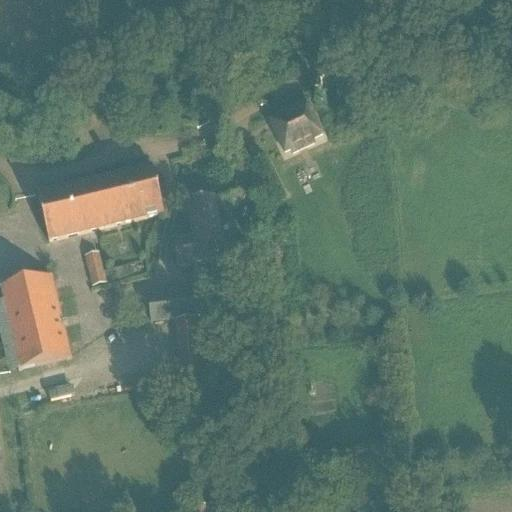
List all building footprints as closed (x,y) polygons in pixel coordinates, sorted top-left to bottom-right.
[(272,128),(280,146),(284,154),(297,148),(299,152),(314,145),(312,141),(322,136),(315,122),(307,104),(275,119),(276,121),(274,127),(272,128)] [(253,171),(270,206),(285,200),(286,199),(276,177),(269,162),(253,171)] [(152,169),(37,196),(48,244),(163,216),(152,169)] [(177,269),(197,267),(223,264),(217,219),(214,199),(187,203),(192,240),(174,242),(177,269)] [(106,286),(106,285),(127,279),(124,267),(103,273),(98,254),(84,258),(92,290),(106,286)] [(62,329),(60,320),(50,279),(52,279),(52,277),(0,289),(0,299),(0,302),(0,343),(7,375),(18,372),(19,373),(72,361),(71,359),(69,359),(62,329)] [(148,300),(150,321),(150,324),(173,321),(184,401),(187,401),(188,401),(208,399),(222,397),(212,319),(206,320),(202,293),(148,300)] [(172,415),(170,403),(169,393),(153,395),(156,417),(172,415)]
